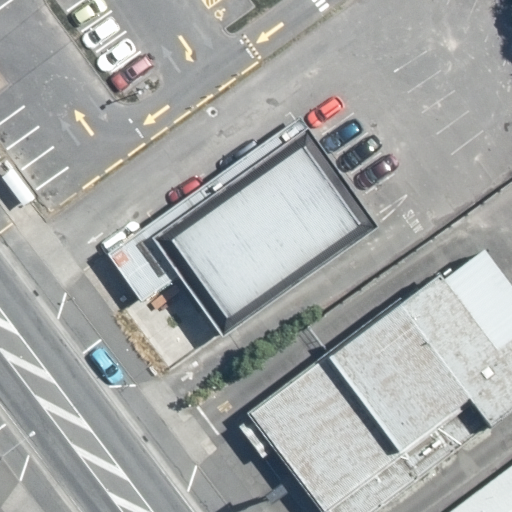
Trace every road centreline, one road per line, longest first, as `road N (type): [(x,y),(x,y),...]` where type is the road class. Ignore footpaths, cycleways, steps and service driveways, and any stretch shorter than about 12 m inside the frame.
road 1 (secondary): [(0,280),(173,511)]
road 2 (secondary): [(95,511),(0,385)]
